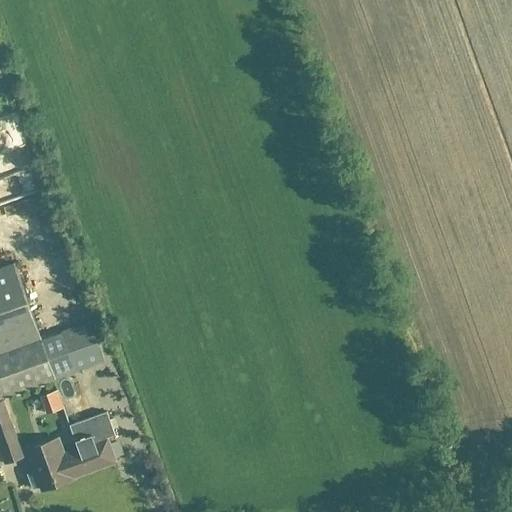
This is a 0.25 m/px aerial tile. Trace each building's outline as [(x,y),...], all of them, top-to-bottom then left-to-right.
[(13,262),(0,266),(0,398),(54,380),(13,262)] [(102,364),(88,323),(58,333),(72,374),(102,364)] [(41,414),(57,407),(53,398),(36,405),(41,414)] [(0,402),(0,458),(2,464),(22,457),(3,402),(0,402)] [(24,451),(29,465),(31,464),(41,491),(72,479),(71,478),(114,462),(106,439),(114,436),(106,412),(68,426),(77,450),(63,455),(57,439),(24,451)]
